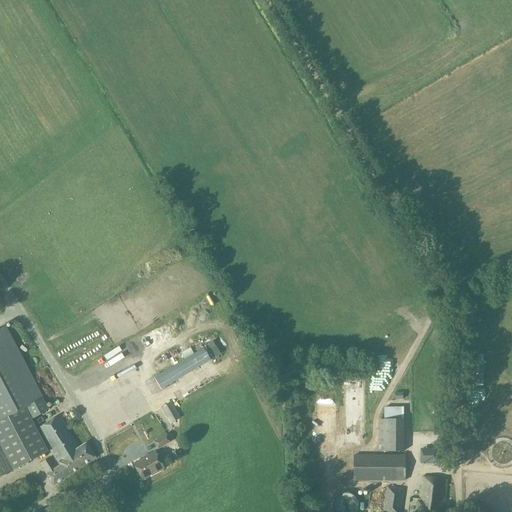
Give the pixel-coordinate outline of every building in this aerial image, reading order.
[(260,296),(262,303),(268,302),(266,294),(260,296)] [(48,451),(25,409),(26,409),(32,420),(50,411),(43,399),(5,327),(0,329),(0,476),(13,469),(14,470),(48,451)] [(98,362),(115,353),(113,349),(96,358),(98,362)] [(192,357),(153,380),(160,392),(199,369),(192,357)] [(108,371),(101,375),(106,385),(122,376),(119,371),(111,376),(108,371)] [(158,397),(141,403),(143,408),(160,402),(158,397)] [(161,409),(171,425),(181,419),(173,405),(178,402),(177,400),(161,409)] [(385,408),(385,420),(380,420),(380,452),(405,452),(405,420),(404,420),(405,408),(385,408)] [(60,466),(67,477),(95,459),(86,444),(79,448),(59,416),(37,429),(57,462),(58,462),(60,466)] [(171,442),(167,436),(155,442),(159,449),(171,442)] [(422,464),(438,464),(438,449),(422,449),(422,464)] [(149,457),(135,464),(143,479),(152,474),(152,475),(164,469),(155,453),(149,457)] [(407,482),(407,455),(355,455),(355,481),(407,482)] [(67,477),(60,466),(57,468),(51,458),(40,464),(46,474),(47,474),(54,486),(67,477)] [(448,480),(423,477),(420,500),(419,500),(417,511),(445,511),(446,506),(445,506),(448,480)] [(388,511),(402,511),(405,489),(388,487),(384,511),(388,511)] [(333,505),(333,506),(334,508),(334,509),(334,510),(334,511),(335,511),(334,511),(358,511),(359,511),(359,510),(360,509),(360,508),(360,507),(360,506),(360,505),(360,504),(359,503),(359,502),(359,501),(358,500),(358,499),(357,498),(356,497),(354,495),(353,494),(352,494),(350,493),(349,493),(347,493),(346,493),(344,493),(342,494),(340,495),(339,495),(338,496),(337,497),(336,498),(336,499),(335,500),(334,501),(334,502),(334,503),(334,504),(333,505)]
